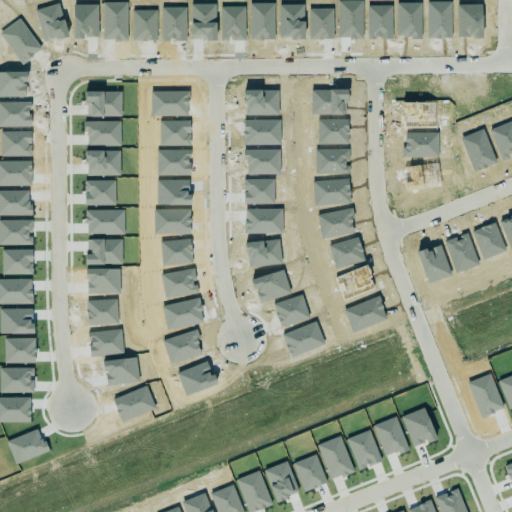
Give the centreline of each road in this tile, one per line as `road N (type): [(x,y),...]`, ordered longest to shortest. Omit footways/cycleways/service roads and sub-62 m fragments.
road 1 (residential): [(478,452),(390,233),(380,183),(379,66),(78,69),(65,79),(63,301),(75,405)]
road 2 (residential): [(220,67),(223,249),(245,336)]
road 3 (residential): [(325,511),(511,438)]
road 4 (residential): [(379,66),(511,64)]
road 5 (residential): [(511,186),(390,233)]
